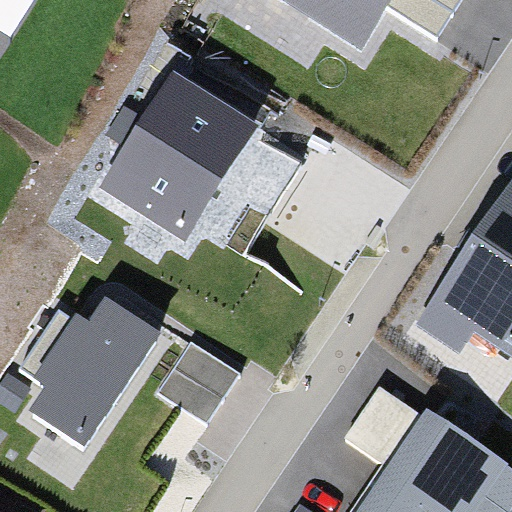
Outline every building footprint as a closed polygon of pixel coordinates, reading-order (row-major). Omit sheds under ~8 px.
[(292,0),(360,42),(384,4),(437,37),(460,0),(292,0)] [(251,125),(173,77),(105,186),(184,235),(251,125)] [(511,183),(423,319),(459,342),(472,322),(511,347),(511,183)] [(105,301),(89,324),(78,317),(36,377),(48,386),(33,408),(82,441),(155,335),(105,301)] [(238,374),(192,344),(159,393),(206,424),(238,374)] [(511,511),(511,474),(380,389),(349,437),(396,467),(367,511),(511,511)]
